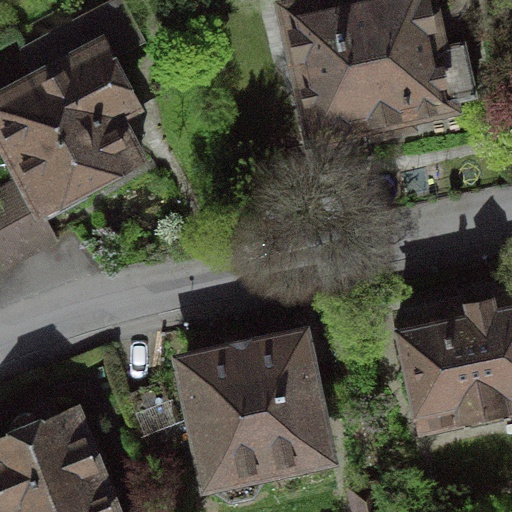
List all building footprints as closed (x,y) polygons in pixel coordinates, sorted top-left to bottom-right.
[(0,132),(25,180),(45,218),(68,206),(91,194),(85,183),(115,167),(123,169),(136,162),(140,147),(133,133),(126,132),(116,114),(134,104),(108,55),(142,38),(121,0),(118,0),(24,50),(38,76),(0,96),(0,132)] [(476,94),(460,16),(464,12),(467,6),(467,0),(278,0),(291,59),(300,57),(324,168),(373,157),(369,136),(414,126),(410,109),(476,94)] [(55,237),(45,218),(25,180),(0,192),(0,259),(3,265),(55,237)] [(511,291),(466,302),(398,316),(420,421),(461,412),(464,426),(511,416),(508,402),(511,401),(511,291)] [(243,349),(186,361),(213,488),(231,499),(254,494),(266,476),(264,465),(326,452),(301,337),(243,349)] [(146,388),(130,394),(153,455),(185,443),(162,382),(146,388)] [(61,417),(55,402),(35,411),(35,412),(34,413),(30,412),(28,412),(24,412),(19,414),(15,416),(12,420),(11,422),(9,427),(10,435),(11,437),(0,440),(0,497),(5,511),(114,511),(109,498),(118,494),(92,429),(83,432),(75,411),(61,417)]
